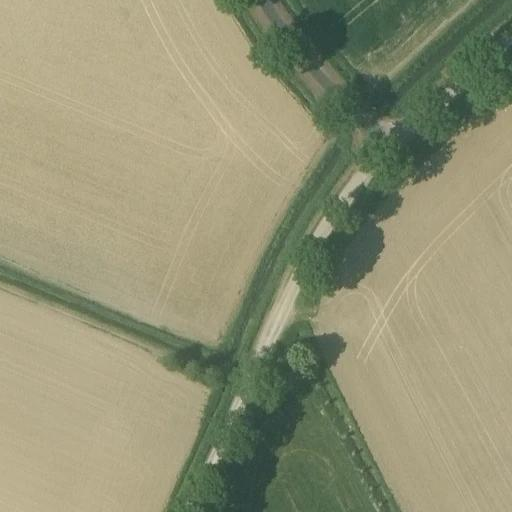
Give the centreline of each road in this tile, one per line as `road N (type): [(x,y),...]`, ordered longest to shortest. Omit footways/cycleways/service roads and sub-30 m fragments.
road 1 (unclassified): [(194,511),(300,273),(336,210),(387,149)]
road 2 (unclassified): [(387,149),(319,78),(262,0)]
road 3 (unclassified): [(387,149),(511,36)]
